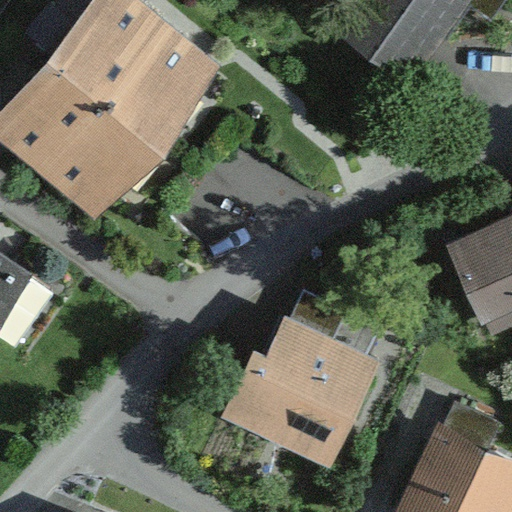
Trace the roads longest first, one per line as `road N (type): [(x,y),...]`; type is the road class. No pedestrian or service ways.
road 1 (residential): [(80,434),(212,291),(511,125)]
road 2 (residential): [(223,511),(80,434)]
